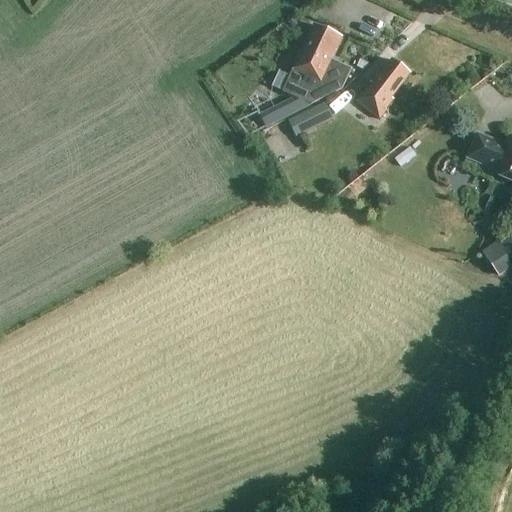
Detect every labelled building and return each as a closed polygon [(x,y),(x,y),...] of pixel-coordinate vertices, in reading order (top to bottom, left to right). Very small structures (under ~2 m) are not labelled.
[(331,61),(342,39),(315,26),(292,74),(308,81),(303,91),(310,105),(340,89),(350,69),(331,61)] [(393,102),(390,100),(409,75),(390,61),(372,86),(369,84),(355,103),(378,121),(393,102)] [(299,138),(325,124),(316,108),(291,122),(299,138)] [(278,137),(289,156),(299,150),(289,131),(278,137)] [(511,139),(508,137),(504,146),(476,135),(466,159),(495,171),(493,175),(511,182),(511,139)] [(511,237),(484,257),(498,277),(511,267),(511,237)]
